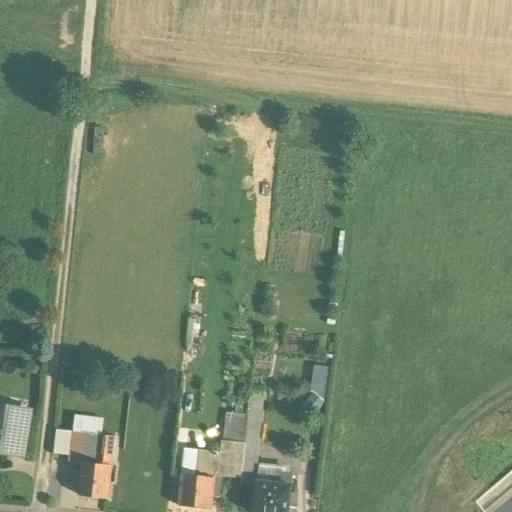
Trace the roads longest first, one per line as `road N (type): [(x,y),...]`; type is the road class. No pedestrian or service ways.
road 1 (track): [(90,0),(38,511)]
road 2 (track): [(511,141),(81,96)]
